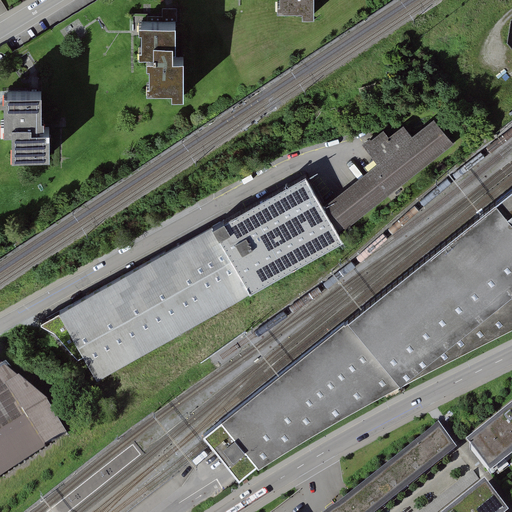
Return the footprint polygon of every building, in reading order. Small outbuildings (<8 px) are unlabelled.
[(279,0),(279,5),(301,6),(301,14),(313,14),(313,0),(279,0)] [(173,20),(140,19),(140,52),(149,52),(149,87),(171,87),(171,96),(184,96),(184,54),(173,54),(173,20)] [(416,61),(406,65),(410,78),(420,75),(416,61)] [(399,70),(386,74),(391,88),(403,85),(399,70)] [(41,85),(4,84),(3,125),(14,125),(13,152),(51,153),(52,121),(40,121),(41,85)] [(376,85),(359,90),(362,103),(380,98),(376,85)] [(379,164),(328,202),(347,228),(460,145),(440,118),(417,135),(409,125),(393,138),(389,132),(367,148),(379,164)] [(312,176),(46,322),(62,332),(81,359),(93,382),(348,244),(312,176)] [(209,440),(239,478),(357,408),(511,329),(511,187),(203,432),(209,440)] [(0,362),(0,484),(73,437),(51,405),(0,362)] [(511,408),(465,445),(489,476),(511,457),(511,408)] [(438,427),(331,511),(378,511),(457,450),(438,427)] [(506,511),(485,485),(450,511),(506,511)]
